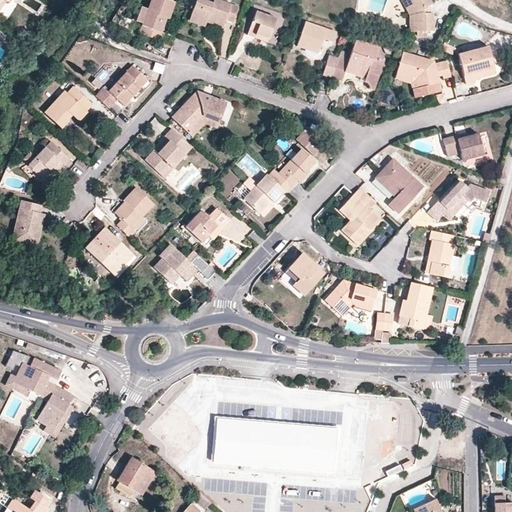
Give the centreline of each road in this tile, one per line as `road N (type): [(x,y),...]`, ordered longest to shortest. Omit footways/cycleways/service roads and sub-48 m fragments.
road 1 (residential): [(77,198),(173,81),(198,73),(338,123),(364,147)]
road 2 (tertiary): [(259,358),(399,370),(430,365)]
road 3 (tertiary): [(430,365),(268,333)]
road 4 (residential): [(364,147),(429,115),(511,95)]
road 5 (residential): [(145,373),(96,457),(79,511)]
road 6 (residential): [(447,399),(428,468),(392,489),(383,511)]
road 7 (residential): [(401,240),(386,268),(333,257),(297,221)]
road 8 (residential): [(224,319),(229,290),(297,221)]
